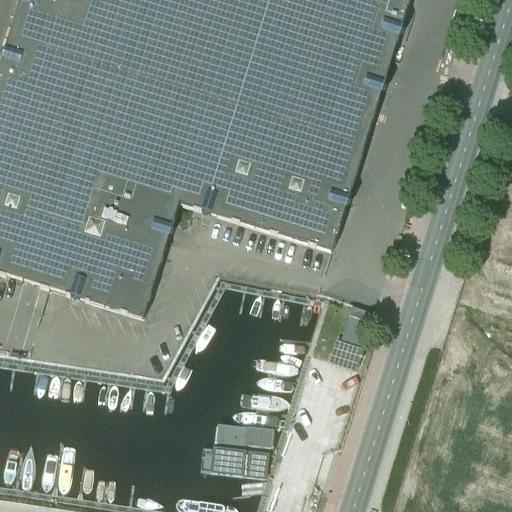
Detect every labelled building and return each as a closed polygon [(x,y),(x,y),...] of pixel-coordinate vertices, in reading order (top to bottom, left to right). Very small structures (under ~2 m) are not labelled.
[(333,258),(398,49),(413,0),(23,0),(0,73),(0,278),(144,324),(180,209),(333,258)] [(351,310),(348,319),(371,326),(374,317),(351,310)] [(348,319),(340,342),(351,346),(364,350),(371,326),(348,319)] [(351,346),(345,365),(358,369),(364,350),(351,346)] [(242,511),(183,503),(181,511),(242,511)]
